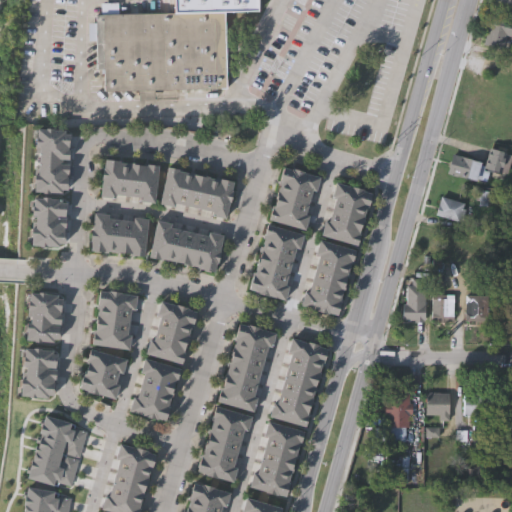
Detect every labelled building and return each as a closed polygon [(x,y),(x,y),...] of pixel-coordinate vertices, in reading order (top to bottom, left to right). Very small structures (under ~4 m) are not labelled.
[(168,0),(256,0),(257,10),(225,11),(169,12),(168,0)] [(227,87),(106,89),(105,13),(169,12),(225,11),(227,87)] [(511,33),(507,32),(502,47),(483,42),(487,27),(484,26),(488,11),(511,17),(511,33)] [(496,97),(486,130),(462,123),(464,114),(459,113),(464,97),(468,98),(471,90),(496,97)] [(32,190),(33,173),(37,174),(38,145),(36,145),(37,128),(63,130),(70,134),(68,159),(62,159),(62,163),(68,163),(66,189),(57,192),(32,190)] [(508,151),(502,172),(485,166),(492,146),(508,151)] [(481,160),(475,179),(447,170),(453,151),(481,160)] [(138,202),(138,197),(113,194),(113,198),(98,196),(104,158),(158,166),(152,204),(138,202)] [(211,216),(212,212),(175,203),(174,207),(160,204),(168,167),(234,183),(225,219),(211,216)] [(315,192),(312,191),(305,215),(309,216),(305,230),(269,220),(283,167),(320,177),(315,192)] [(325,221),(329,222),(336,198),(332,197),(336,183),(373,194),(357,246),(321,235),(325,221)] [(465,200),(463,206),(466,206),(462,220),(435,213),(440,193),(465,200)] [(32,246),(32,225),(35,225),(35,216),(32,216),(33,197),(51,197),(65,202),(64,243),(55,246),(32,246)] [(109,215),(108,218),(132,222),(133,218),(147,220),(142,257),(88,250),(93,213),(109,215)] [(171,224),(170,228),(207,237),(208,234),(222,237),(212,273),(147,256),(156,220),(171,224)] [(300,250),(296,249),(285,285),(289,287),(285,301),(249,290),(269,224),(304,235),(300,250)] [(470,249),(470,226),(490,226),(490,250),(470,249)] [(305,292),(309,293),(319,256),(315,254),(319,240),(355,250),(337,316),(301,306),(305,292)] [(425,319),(423,319),(423,321),(414,321),(414,319),(401,319),(401,303),(406,303),(406,285),(411,285),(412,277),(420,277),(420,284),(425,284),(425,319)] [(511,284),(511,310),(510,310),(510,312),(507,312),(507,314),(505,314),(505,319),(496,319),(497,293),(500,293),(500,289),(509,289),(509,284),(511,284)] [(133,311),(128,311),(125,336),(129,336),(127,351),(89,345),(97,291),(134,297),(133,311)] [(453,318),(446,318),(446,321),(437,320),(437,318),(431,318),(432,292),(454,293),(453,318)] [(23,342),(24,322),(29,322),(29,311),(24,311),(25,293),(53,295),(60,299),(58,340),(50,344),(23,342)] [(487,319),(464,319),(464,293),(487,293),(487,319)] [(150,339),(154,340),(160,316),(156,315),(160,301),(197,312),(182,364),(146,354),(150,339)] [(271,349),(268,348),(254,397),(257,399),(253,413),(217,403),(239,324),(275,334),(271,349)] [(273,404),(276,405),(290,355),(287,354),(291,339),(327,349),(305,428),(269,418),(273,404)] [(18,396),(19,378),(22,378),(23,367),(20,367),(21,349),(48,351),(55,354),(51,397),(47,398),(18,396)] [(121,374),(118,374),(115,384),(118,386),(114,400),(78,390),(89,350),(125,360),(121,374)] [(133,397),(137,398),(143,374),(139,373),(144,359),(180,370),(165,422),(129,412),(133,397)] [(413,413),(410,413),(411,426),(388,426),(388,413),(385,413),(385,401),(388,401),(388,391),(394,391),(394,386),(411,386),(411,402),(413,402),(413,413)] [(449,419),(439,419),(439,413),(425,413),(425,391),(449,391),(449,419)] [(486,414),(464,414),(464,393),(471,393),(471,392),(486,392),(486,414)] [(248,431),(244,431),(230,480),(214,475),(214,477),(197,472),(215,407),(251,418),(248,431)] [(68,430),(70,431),(71,428),(85,432),(78,458),(64,454),(65,448),(62,448),(56,468),(59,469),(62,458),(66,457),(77,460),(69,487),(56,483),(56,481),(53,480),(52,486),(25,479),(43,416),(70,424),(68,430)] [(300,445),(297,444),(287,481),(289,482),(284,497),(247,486),(251,471),(255,471),(259,457),(261,458),(267,438),(264,437),(268,422),(304,432),(300,445)] [(105,494),(110,495),(119,458),(115,457),(119,443),(155,453),(138,511),(113,511),(101,509),(105,494)] [(225,506),(221,505),(218,511),(183,511),(193,481),(229,492),(225,506)] [(52,499),(56,500),(57,497),(69,499),(67,511),(22,511),(26,488),(53,493),(52,499)] [(243,511),(244,511),(241,510),(245,496),(278,506),(276,511),(243,511)]
